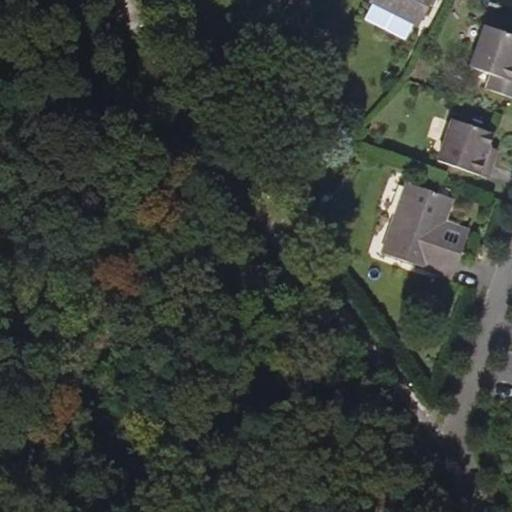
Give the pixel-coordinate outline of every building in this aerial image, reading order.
[(418,27),(431,0),(369,0),(368,2),(418,27)] [(511,35),(485,26),(470,68),(491,75),(486,89),(511,98),(511,35)] [(487,179),(494,158),(486,156),(493,133),(452,119),(437,162),(487,179)] [(444,223),(452,199),(407,183),(382,254),(452,278),(461,252),(437,243),(444,223)] [(461,252),(469,232),(444,223),(437,243),(461,252)]
